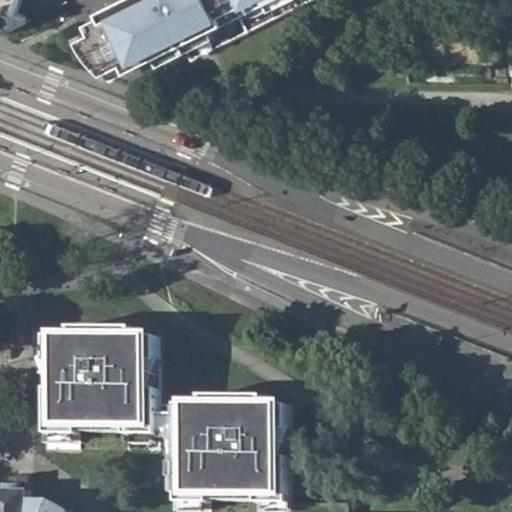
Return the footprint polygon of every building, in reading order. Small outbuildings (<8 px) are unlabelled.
[(0,0),(0,34),(33,18),(18,11),(22,0),(0,0)] [(121,0),(98,12),(100,16),(94,19),(87,23),(92,33),(82,38),(87,47),(91,54),(99,63),(109,71),(116,77),(132,69),(171,50),(186,42),(193,57),(308,0),(121,0)] [(72,337),(48,337),(48,434),(80,435),(81,426),(96,426),(96,420),(113,420),(113,426),(129,426),(129,435),(161,435),(161,417),(181,417),(181,406),(160,406),(161,330),(72,329),(72,337)] [(203,406),(181,406),(181,417),(181,432),(190,432),(189,455),(180,455),(179,504),(210,504),(211,495),(225,495),(225,489),(244,489),(244,494),(259,495),(259,504),(282,505),(282,431),(292,432),(292,398),(203,397),(203,406)] [(0,511),(28,511),(29,486),(17,485),(6,485),(7,491),(0,490),(0,511)] [(32,511),(70,511),(52,501),(32,501),(32,511)]
